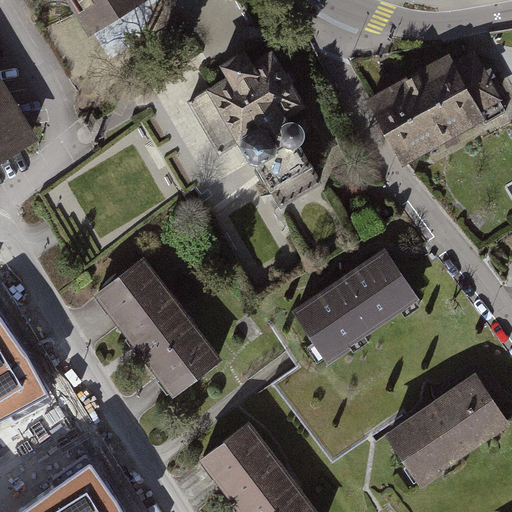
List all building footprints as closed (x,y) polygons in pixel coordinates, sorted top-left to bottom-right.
[(69,0),(92,37),(151,0),(69,0)] [(231,78),(191,102),(223,157),(245,145),(275,197),(321,172),(289,119),(310,108),(278,51),(257,63),(250,51),(224,66),(231,78)] [(452,56),(374,101),(411,166),(490,121),(486,113),(505,102),(476,52),(456,63),(452,56)] [(0,81),(0,163),(37,141),(0,81)] [(388,247),(296,309),(333,363),(425,301),(388,247)] [(146,260),(97,297),(180,399),(230,364),(146,260)] [(27,354),(0,317),(0,423),(12,418),(15,423),(53,401),(27,354)] [(511,424),(478,374),(386,436),(423,490),(511,429),(511,424)] [(318,511),(250,425),(203,462),(242,511),(318,511)] [(123,511),(119,504),(87,459),(51,483),(55,491),(26,511),(123,511)]
